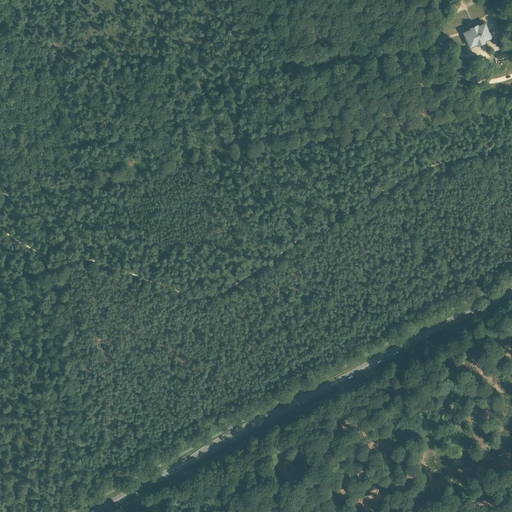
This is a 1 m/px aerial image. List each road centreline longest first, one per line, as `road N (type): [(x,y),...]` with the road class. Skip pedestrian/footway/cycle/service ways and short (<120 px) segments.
road 1 (primary): [(95,511),(511,292)]
road 2 (track): [(100,179),(300,139)]
